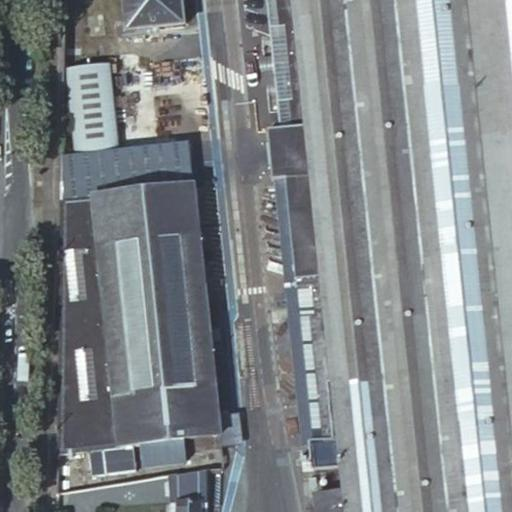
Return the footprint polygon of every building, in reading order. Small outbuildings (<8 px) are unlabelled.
[(169,0),(110,0),(115,36),(173,29),(169,0)] [(328,420),(286,0),(259,0),(268,79),(255,80),(261,133),(273,132),(304,424),(328,420)] [(511,511),(511,0),(286,0),(328,420),(337,487),(313,494),(314,511),(511,511)] [(80,74),(88,161),(132,157),(125,71),(80,74)] [(184,190),(180,153),(132,157),(88,161),(79,162),(81,202),(184,190)] [(209,440),(184,190),(81,202),(107,450),(209,440)] [(157,492),(207,482),(208,467),(154,477),(157,492)] [(199,511),(200,502),(177,501),(177,511),(199,511)]
